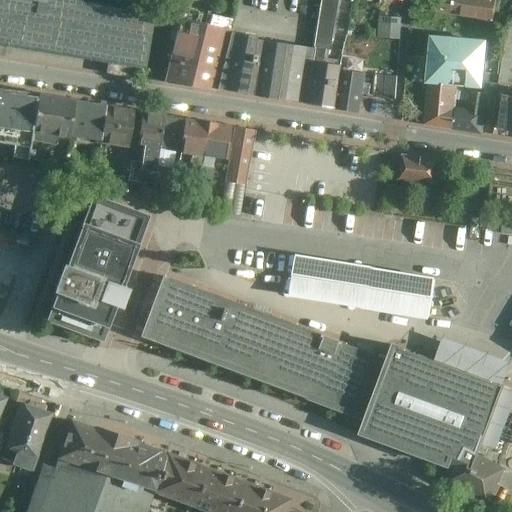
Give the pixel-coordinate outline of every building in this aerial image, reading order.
[(0,0),(0,56),(7,58),(9,48),(111,65),(110,75),(141,81),(143,70),(148,71),(157,16),(60,0),(0,0)] [(318,0),(310,50),(301,105),(330,110),(336,71),(337,69),(318,66),(321,52),(328,52),(336,0),(318,0)] [(433,0),(431,12),(491,23),(495,0),(433,0)] [(160,81),(217,91),(228,36),(229,35),(172,23),(160,81)] [(269,100),(279,45),(228,36),(217,91),(269,100)] [(433,39),(428,83),(457,86),(485,88),(488,75),(501,77),(503,64),(484,61),(485,44),(433,39)] [(310,50),(279,45),(269,100),(301,105),(310,50)] [(362,75),(336,71),(330,110),(357,113),(362,75)] [(397,77),(373,76),(372,99),(396,100),(397,77)] [(428,83),(424,126),(452,129),(457,91),(457,86),(428,83)] [(0,142),(15,145),(13,158),(29,160),(33,131),(39,95),(0,89),(0,142)] [(457,91),(452,129),(481,134),(486,101),(487,96),(484,96),(457,91)] [(39,95),(33,131),(43,132),(41,140),(53,141),(54,135),(69,136),(70,135),(75,100),(39,95)] [(508,98),(503,132),(511,132),(511,97),(508,97),(508,98)] [(75,100),(70,135),(101,140),(107,105),(75,100)] [(101,140),(101,143),(128,147),(134,109),(107,105),(101,140)] [(143,111),(138,144),(146,145),(160,148),(165,114),(143,111)] [(165,114),(160,148),(167,149),(182,151),(187,119),(174,117),(174,116),(165,114)] [(187,119),(182,151),(191,153),(187,183),(200,187),(204,155),(209,121),(200,120),(200,122),(187,119)] [(209,121),(204,155),(214,157),(227,159),(232,127),(218,125),(219,123),(209,121)] [(236,128),(225,198),(235,200),(233,211),(245,213),(249,185),(253,163),(258,132),(236,128)] [(441,162),(401,157),(398,182),(438,187),(441,162)] [(511,178),(501,177),(497,202),(511,203),(511,178)] [(123,330),(168,210),(103,186),(58,305),(123,330)] [(434,273),(296,252),(290,287),(428,309),(434,273)] [(392,355),(163,271),(141,328),(374,414),(369,427),(461,460),(453,478),(496,496),(511,459),(481,448),(509,379),(398,340),(392,355)] [(39,463),(54,418),(24,407),(8,453),(39,463)] [(150,511),(155,501),(170,457),(74,424),(42,511),(150,511)] [(170,457),(155,501),(185,511),(295,511),(299,504),(268,493),(235,481),(200,468),(170,457)]
